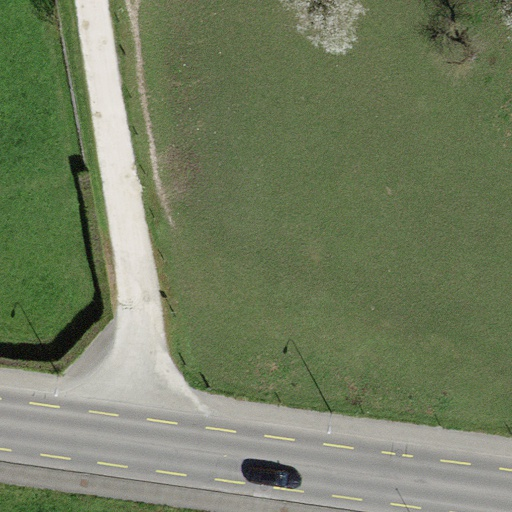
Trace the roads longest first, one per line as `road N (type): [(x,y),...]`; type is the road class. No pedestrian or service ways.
road 1 (secondary): [(511,494),(0,425)]
road 2 (track): [(140,444),(87,0)]
